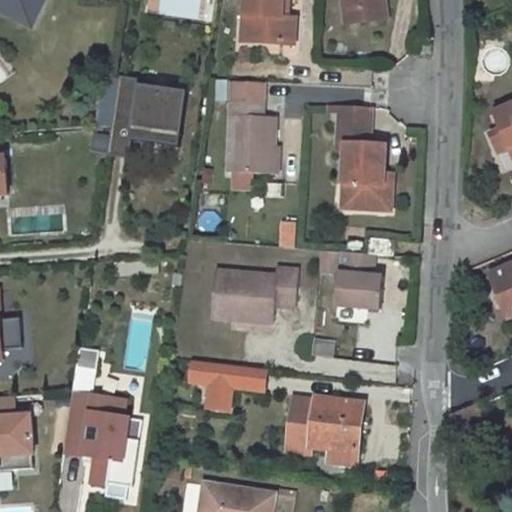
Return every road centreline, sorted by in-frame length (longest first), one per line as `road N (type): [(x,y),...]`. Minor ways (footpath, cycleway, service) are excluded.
road 1 (residential): [(446,0),(442,256)]
road 2 (residential): [(442,256),(431,402)]
